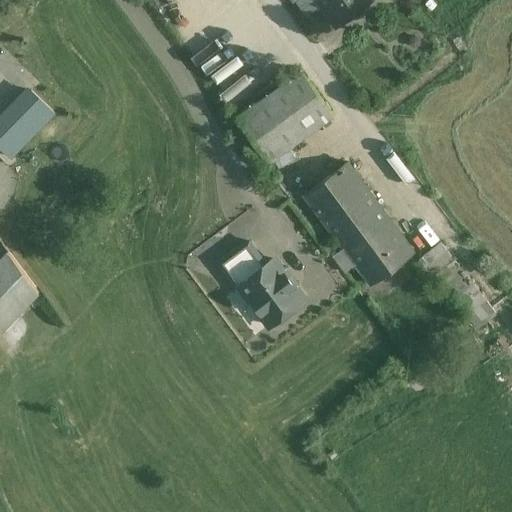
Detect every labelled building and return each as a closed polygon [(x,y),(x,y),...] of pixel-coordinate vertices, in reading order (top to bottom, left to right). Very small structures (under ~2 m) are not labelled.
[(309,0),(316,8),(327,0),(343,21),(371,0),(309,0)] [(341,106),(307,59),(246,105),(280,151),(341,106)] [(66,77),(51,63),(17,100),(32,114),(66,77)] [(347,155),(301,190),(340,243),(331,250),(344,267),(354,259),(370,281),(416,247),(347,155)] [(461,250),(448,233),(419,255),(432,272),(461,250)] [(298,296),(251,237),(215,266),(262,325),(298,296)] [(11,251),(0,262),(0,326),(3,330),(41,293),(11,251)] [(31,341),(51,332),(48,325),(28,333),(31,341)]
